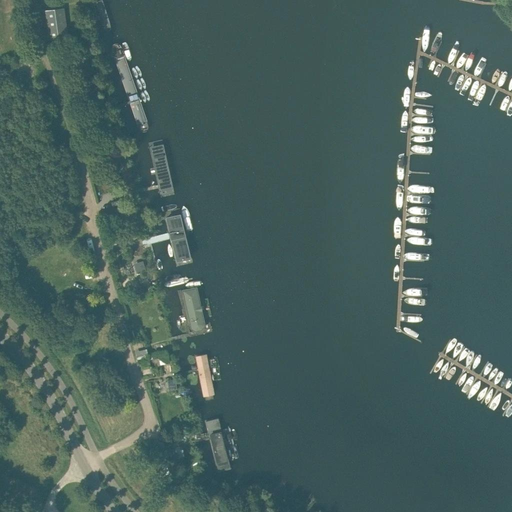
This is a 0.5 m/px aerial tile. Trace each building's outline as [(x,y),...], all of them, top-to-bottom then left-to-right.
[(105,0),(104,0),(96,2),(104,35),(113,33),(105,0)] [(60,8),(45,10),(50,40),(60,38),(61,38),(68,37),(66,29),(63,7),(60,8)] [(111,46),(139,134),(151,130),(122,43),(111,46)] [(161,138),(144,142),(157,202),(174,198),(161,138)] [(171,276),(195,269),(179,206),(155,212),(171,276)] [(125,212),(129,224),(129,225),(140,220),(136,208),(125,212)] [(134,263),(138,273),(147,269),(143,259),(134,263)] [(176,283),(192,347),(206,344),(191,279),(176,283)] [(149,347),(136,351),(139,362),(152,358),(149,347)] [(158,351),(160,365),(171,362),(169,349),(158,351)] [(208,354),(192,356),(201,404),(217,401),(208,354)] [(223,429),(204,433),(209,457),(228,452),(223,429)]
